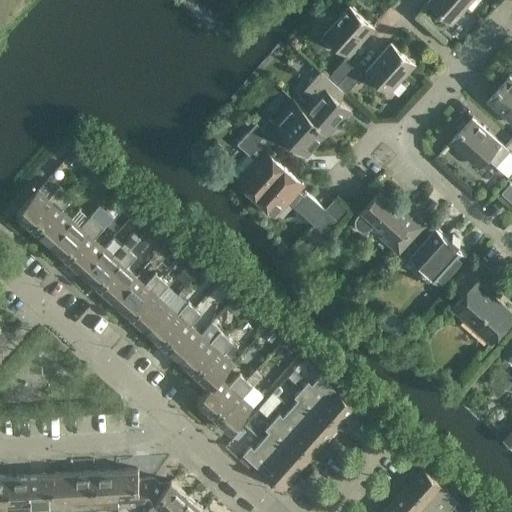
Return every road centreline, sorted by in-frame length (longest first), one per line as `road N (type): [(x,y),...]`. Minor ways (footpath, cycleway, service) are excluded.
road 1 (residential): [(180,433),(41,316),(0,359)]
road 2 (residential): [(0,444),(180,433)]
road 3 (residential): [(511,244),(392,140)]
